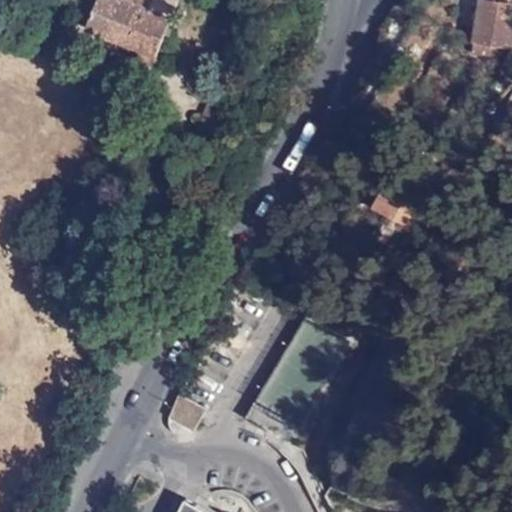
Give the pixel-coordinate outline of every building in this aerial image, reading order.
[(180,0),(95,0),(87,22),(159,53),(180,0)] [(511,3),(493,0),(481,0),(474,42),(481,42),(478,54),(507,60),(509,47),(511,47),(511,3)] [(255,70),(265,48),(235,37),(226,60),(247,68),(255,70)] [(247,68),(226,60),(199,122),(225,117),(236,115),(255,70),(247,68)] [(437,199),(420,193),(416,199),(393,187),(382,211),(416,224),(425,207),(432,210),(437,199)] [(134,269),(82,236),(58,275),(111,307),(134,269)] [(345,333),(309,312),(247,418),(295,446),(347,357),(335,350),(345,333)] [(197,427),(205,402),(178,393),(170,418),(197,427)] [(214,511),(185,495),(176,511),(214,511)]
